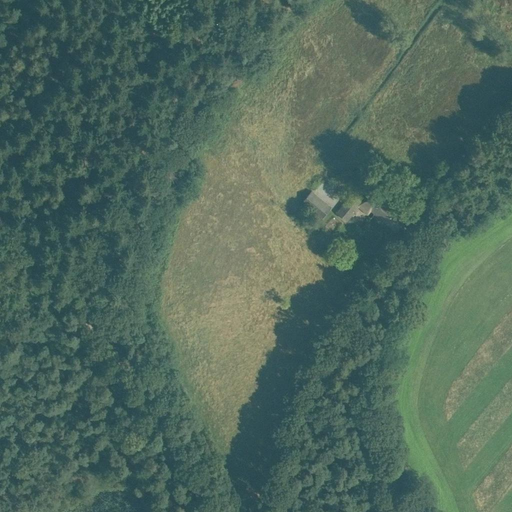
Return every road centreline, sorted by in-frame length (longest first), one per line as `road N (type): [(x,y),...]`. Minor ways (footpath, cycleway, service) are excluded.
road 1 (track): [(214,511),(146,388),(0,213)]
road 2 (track): [(256,511),(304,371),(396,242)]
